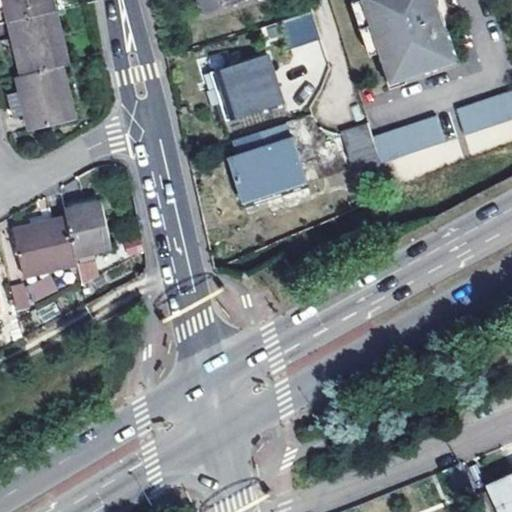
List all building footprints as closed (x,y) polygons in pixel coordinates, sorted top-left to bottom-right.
[(52,0),(4,0),(10,22),(55,12),(52,0)] [(237,0),(198,0),(203,13),(238,2),(237,0)] [(358,0),(352,0),(348,1),(366,56),(376,52),(358,0)] [(358,0),(376,52),(381,70),(391,66),(395,81),(400,79),(452,62),(441,30),(434,32),(426,7),(433,4),(431,0),(358,0)] [(433,4),(426,7),(434,32),(441,30),(441,20),(440,16),(436,8),(433,4)] [(55,12),(10,22),(23,75),(61,66),(68,64),(55,12)] [(280,20),(287,47),(319,39),(312,12),(280,20)] [(267,57),(219,73),(235,119),(283,103),(267,57)] [(16,109),(17,116),(24,114),(29,130),(75,119),(61,66),(23,75),(16,77),(19,91),(6,94),(10,110),(16,109)] [(381,70),(379,70),(386,93),(403,87),(400,79),(395,81),(391,66),(381,70)] [(511,93),(456,112),(465,137),(511,122),(511,93)] [(437,118),(373,138),(380,159),(382,164),(445,144),(437,118)] [(373,138),(368,121),(341,129),(355,167),(380,159),(373,138)] [(285,122),(236,137),(242,152),(228,156),(244,205),(308,184),(292,137),(290,137),(285,122)] [(65,218),(75,257),(93,253),(112,248),(101,203),(64,213),(65,218)] [(22,278),(76,264),(75,257),(65,218),(11,231),(22,278)] [(99,276),(93,253),(75,257),(81,285),(99,276)] [(56,298),(53,275),(11,281),(14,304),(56,298)] [(464,462),(448,468),(461,496),(476,489),(464,462)] [(511,511),(511,475),(490,486),(502,511),(511,511)]
